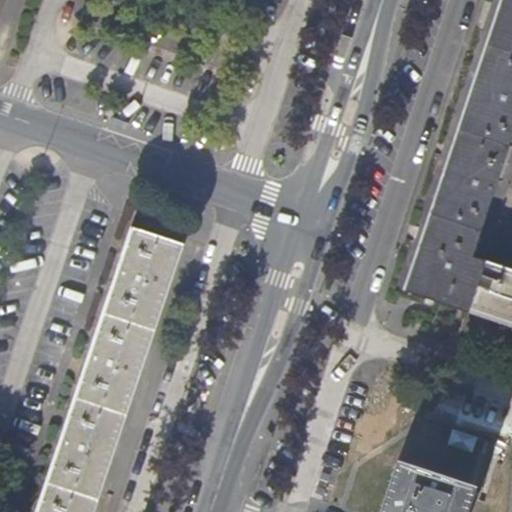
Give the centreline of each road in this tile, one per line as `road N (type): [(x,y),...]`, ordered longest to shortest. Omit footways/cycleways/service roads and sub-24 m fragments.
road 1 (residential): [(456,0),(349,330)]
road 2 (residential): [(130,511),(236,193)]
road 3 (unknown): [(1,37),(257,133)]
road 4 (residential): [(0,113),(236,193)]
road 5 (secondary): [(236,437),(284,348),(325,223)]
road 6 (secondary): [(303,216),(236,437)]
road 7 (secondary): [(325,223),(366,98),(382,3)]
road 8 (secondary): [(382,3),(303,216)]
road 9 (residential): [(236,193),(302,0)]
road 10 (residential): [(349,330),(288,511)]
road 11 (residential): [(349,330),(511,383)]
road 12 (unknown): [(284,52),(139,0)]
